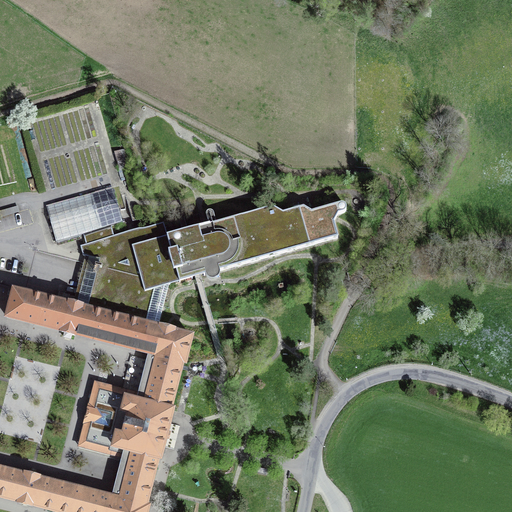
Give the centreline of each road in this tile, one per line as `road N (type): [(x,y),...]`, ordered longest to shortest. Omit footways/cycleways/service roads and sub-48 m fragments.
road 1 (track): [(352,296),(390,216),(393,196),(382,178),(290,171),(112,80),(0,114)]
road 2 (unclassified): [(511,401),(423,373),(361,384),(325,423),(303,511)]
